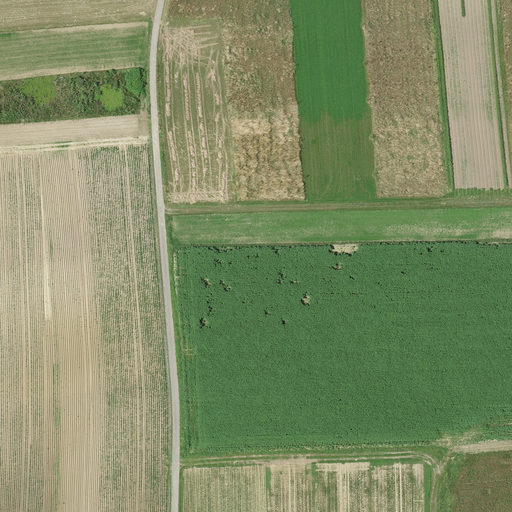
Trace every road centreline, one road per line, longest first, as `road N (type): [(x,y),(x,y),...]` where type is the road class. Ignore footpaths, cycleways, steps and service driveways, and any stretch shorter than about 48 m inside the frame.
road 1 (track): [(173,511),(173,373),(152,53),(162,0)]
road 2 (track): [(511,422),(479,426),(450,455),(432,511)]
